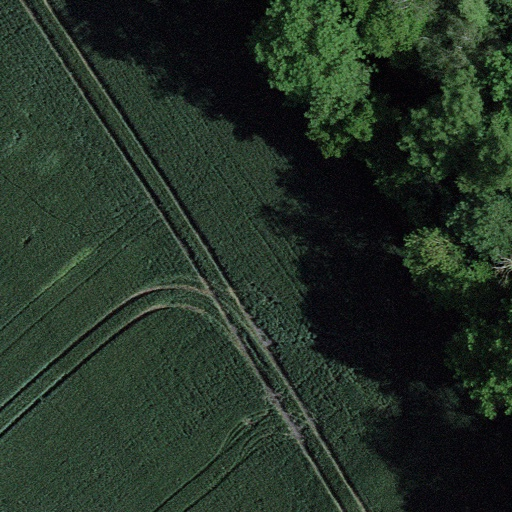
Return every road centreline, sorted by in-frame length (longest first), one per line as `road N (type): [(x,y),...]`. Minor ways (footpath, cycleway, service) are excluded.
road 1 (track): [(245,0),(511,383)]
road 2 (track): [(348,511),(505,373)]
